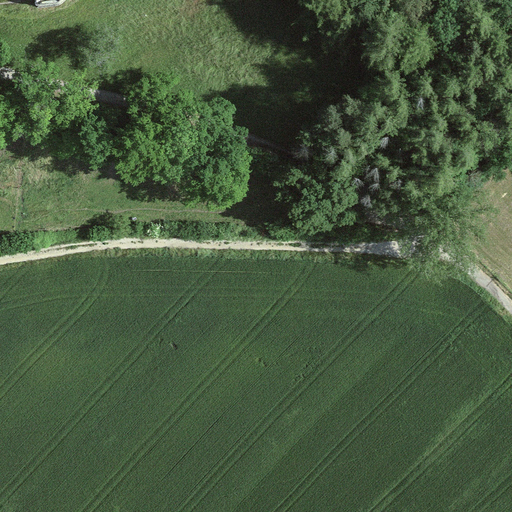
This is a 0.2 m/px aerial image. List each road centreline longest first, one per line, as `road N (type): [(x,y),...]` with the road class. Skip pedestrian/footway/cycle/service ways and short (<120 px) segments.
road 1 (track): [(444,246),(365,195),(247,136),(0,70)]
road 2 (track): [(444,246),(122,240),(0,259)]
